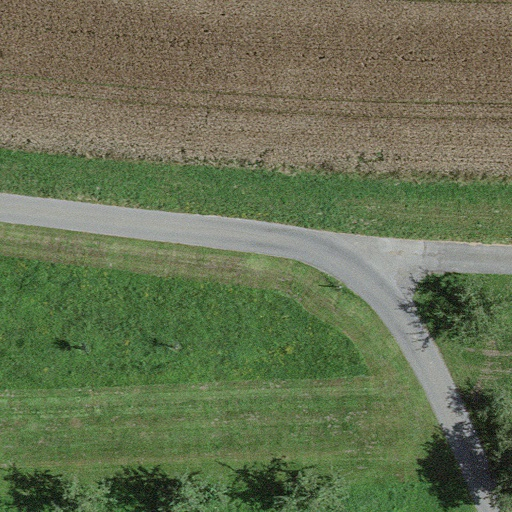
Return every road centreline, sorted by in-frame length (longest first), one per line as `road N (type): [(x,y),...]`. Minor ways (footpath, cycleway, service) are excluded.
road 1 (unclassified): [(381,261),(0,209)]
road 2 (unclassified): [(492,511),(381,261)]
road 3 (unclassified): [(511,260),(381,261)]
